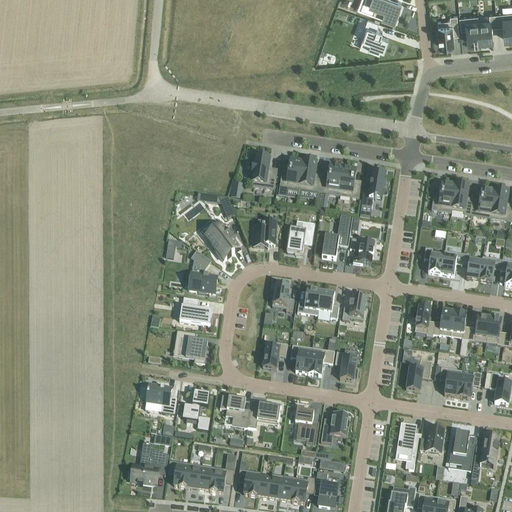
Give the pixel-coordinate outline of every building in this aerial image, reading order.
[(364,0),(363,2),(375,7),(372,14),(394,22),(401,2),(395,0),(364,0)] [(511,12),(496,14),(497,27),(503,26),(505,40),(508,40),(508,41),(511,41),(511,12)] [(491,28),(497,27),(496,14),(489,15),(489,20),(478,21),(480,43),(482,42),(483,44),(489,43),(489,42),(492,41),(491,28)] [(438,29),(436,29),(437,36),(439,36),(440,46),(441,46),(441,48),(448,47),(448,46),(453,45),(452,36),(459,35),(457,16),(450,17),(450,20),(438,22),(438,29)] [(480,43),(478,21),(478,16),(459,18),(460,31),(467,30),(468,44),(471,43),(471,45),(478,44),(478,43),(480,43)] [(379,23),(367,19),(365,26),(367,27),(362,40),(370,43),(368,48),(379,52),(380,50),(384,51),(388,39),(380,36),(382,31),(376,29),(379,23)] [(252,188),(274,191),(277,173),(268,172),(270,160),(257,158),(255,167),(254,167),(252,175),(254,175),(252,188)] [(299,191),(304,163),(291,161),(288,176),(282,175),(279,188),(299,191)] [(319,194),(321,181),(314,180),(317,165),(304,163),(299,191),(319,194)] [(339,198),(343,169),(330,167),(328,182),(321,181),(319,194),(339,198)] [(356,171),(343,169),(339,198),(359,201),(361,187),(354,186),(356,171)] [(385,184),(386,176),(373,174),(370,188),(365,187),(362,208),(372,209),(373,200),(375,200),(375,201),(377,202),(377,200),(382,201),(383,193),(387,194),(389,184),(385,184)] [(452,212),(456,186),(443,184),(440,199),(434,198),(431,212),(452,215),(452,212)] [(471,218),(473,205),(466,204),(469,188),(456,186),(452,212),(464,214),(463,217),(471,218)] [(231,198),(240,199),(241,192),(232,191),(231,198)] [(491,221),(495,193),(482,191),(480,206),(473,205),(471,218),(491,221)] [(511,224),(511,214),(511,210),(506,210),(508,195),(495,193),(491,221),(511,224)] [(227,199),(218,198),(227,221),(235,218),(227,199)] [(325,238),(322,259),(336,262),(338,248),(348,249),(350,236),(352,227),(353,219),(342,217),(339,240),(325,238)] [(257,229),(254,249),(264,250),(264,247),(275,249),(279,226),(267,224),(266,230),(257,229)] [(289,242),(287,254),(303,256),(304,244),(312,246),(315,226),(314,226),(314,228),(303,226),(303,232),(290,230),(290,232),(289,232),(287,242),(289,242)] [(222,227),(205,240),(212,249),(211,250),(215,254),(215,253),(216,254),(214,256),(219,262),(221,261),(223,263),(240,251),(234,243),(236,241),(230,234),(228,235),(222,227)] [(350,251),(349,255),(350,255),(351,251),(355,252),(353,265),(362,266),(362,265),(371,267),(372,260),(373,260),(374,253),(373,253),(374,242),(362,241),(362,243),(351,241),(350,251)] [(168,242),(165,260),(173,261),(176,243),(168,242)] [(426,250),(424,262),(430,263),(428,275),(441,277),(444,258),(443,258),(432,256),(433,251),(426,250)] [(207,294),(215,296),(218,278),(205,276),(206,271),(211,264),(197,253),(191,261),(200,267),(199,275),(192,274),(189,292),(199,293),(198,295),(207,296),(207,294)] [(444,258),(441,277),(454,279),(456,267),(462,268),(464,256),(444,253),(443,258),(444,258)] [(464,256),(462,268),(468,269),(466,281),(479,283),(482,264),(469,262),(470,257),(464,256)] [(482,264),(479,283),(492,285),(494,273),(500,274),(502,262),(482,259),(482,264)] [(511,263),(502,262),(500,274),(506,275),(504,287),(511,288),(511,263)] [(289,296),(290,289),(276,287),(273,307),(287,309),(286,313),(292,314),(294,302),(289,301),(290,296),(289,296)] [(299,303),(297,315),(318,318),(319,314),(318,313),(321,294),(320,293),(320,292),(313,290),(312,292),(307,292),(305,304),(299,303)] [(321,294),(318,313),(319,314),(331,315),(330,320),(337,321),(339,309),(333,308),(335,296),(321,294)] [(363,320),(367,301),(352,298),(351,305),(350,305),(349,311),(344,310),(342,322),(349,323),(349,318),(363,320)] [(184,300),(181,324),(210,328),(212,313),(198,311),(199,302),(184,300)] [(419,309),(415,334),(427,336),(426,338),(433,339),(433,337),(435,325),(429,324),(431,310),(419,309)] [(435,325),(433,337),(439,338),(439,337),(451,339),(455,314),(443,312),(441,325),(435,325)] [(455,314),(451,339),(462,341),(462,342),(468,343),(470,330),(464,329),(466,316),(455,314)] [(265,316),(263,328),(271,329),(273,317),(265,316)] [(470,330),(468,343),(475,344),(475,343),(486,344),(490,320),(486,319),(486,318),(480,317),(480,318),(478,318),(476,331),(470,330)] [(490,320),(486,344),(497,346),(497,347),(504,348),(506,335),(500,334),(502,321),(490,320)] [(177,333),(176,340),(181,341),(178,359),(189,360),(195,361),(195,364),(194,364),(194,365),(205,367),(205,365),(204,365),(206,354),(204,354),(205,348),(207,349),(208,344),(195,342),(196,337),(197,337),(197,336),(177,333)] [(404,342),(403,349),(412,351),(413,344),(404,342)] [(267,344),(263,370),(277,372),(279,358),(286,360),(288,347),(267,344)] [(293,347),(291,360),(298,361),(296,374),(308,376),(312,350),(293,347)] [(312,350),(308,376),(321,378),(323,365),(333,367),(335,354),(312,350)] [(354,383),(357,362),(344,360),(344,355),(337,354),(335,367),(342,368),(340,381),(354,383)] [(410,366),(406,392),(420,394),(422,380),(429,382),(432,364),(421,362),(420,367),(410,366)] [(441,370),(440,383),(446,384),(444,397),(457,399),(461,378),(462,373),(441,370)] [(461,378),(457,399),(470,401),(472,388),(479,389),(481,376),(473,375),(473,380),(461,378)] [(492,376),(490,391),(496,392),(494,405),(508,407),(511,383),(511,381),(499,379),(499,377),(492,376)] [(172,390),(149,387),(147,404),(162,407),(161,414),(175,416),(177,403),(170,402),(172,390)] [(185,406),(182,420),(198,423),(197,432),(209,433),(211,420),(199,418),(200,408),(208,410),(210,396),(194,394),(192,407),(185,406)] [(222,398),(220,411),(221,411),(222,408),(227,409),(226,418),(233,419),(232,428),(248,431),(250,412),(249,412),(249,414),(244,414),(246,401),(244,401),(222,398)] [(250,414),(248,430),(256,431),(258,421),(278,424),(278,427),(279,428),(282,407),(281,407),(260,404),(259,403),(257,415),(250,414)] [(295,424),(298,425),(296,441),(306,443),(305,447),(315,448),(318,425),(312,424),(313,414),(307,413),(304,412),(304,410),(297,409),(295,424)] [(333,438),(347,440),(349,429),(347,429),(349,417),(333,415),(331,427),(324,426),(321,444),(332,446),(333,438)] [(399,442),(399,445),(401,445),(400,450),(401,450),(399,458),(407,459),(405,471),(414,472),(419,440),(414,439),(416,430),(411,430),(411,427),(403,426),(401,425),(400,433),(399,442)] [(441,455),(444,432),(429,429),(428,441),(421,440),(419,452),(441,455)] [(175,433),(174,439),(192,441),(193,436),(175,433)] [(453,440),(449,464),(471,468),(474,449),(468,448),(470,436),(458,434),(457,434),(456,440),(453,440)] [(161,438),(160,447),(170,448),(171,440),(161,438)] [(471,482),(471,483),(478,484),(480,472),(477,472),(479,463),(481,463),(481,465),(481,466),(482,463),(494,465),(494,468),(495,468),(497,455),(498,455),(497,454),(498,448),(499,448),(498,448),(499,440),(498,440),(498,441),(485,439),(485,438),(483,450),(477,449),(474,464),(471,482)] [(137,468),(134,485),(137,485),(152,487),(152,485),(156,486),(157,483),(158,476),(165,477),(165,478),(169,456),(164,456),(164,454),(150,451),(150,452),(151,452),(151,458),(142,457),(140,468),(137,468)] [(227,458),(225,471),(235,473),(236,459),(227,458)] [(170,463),(168,476),(176,477),(174,488),(179,489),(187,490),(190,466),(170,463)] [(320,464),(319,472),(333,474),(334,466),(320,464)] [(190,466),(187,490),(198,492),(202,468),(190,466)] [(202,468),(198,492),(210,493),(214,470),(202,468)] [(210,493),(210,494),(218,495),(223,495),(224,484),(232,486),(235,473),(225,471),(214,470),(210,493)] [(240,472),(238,484),(246,486),(244,497),(249,497),(249,498),(257,499),(257,498),(259,480),(260,480),(261,475),(240,472)] [(318,475),(314,496),(320,497),(319,508),(334,511),(338,489),(326,488),(328,476),(318,475)] [(271,481),(268,500),(280,502),(284,478),(272,477),(271,481)] [(284,478),(280,502),(292,504),(296,480),(284,478)] [(259,480),(257,498),(257,499),(268,500),(271,481),(260,480),(259,480)] [(292,504),(300,506),(300,505),(305,506),(306,495),(314,496),(317,481),(308,480),(307,482),(296,480),(292,504)] [(389,505),(387,511),(404,511),(405,508),(413,510),(416,490),(409,489),(408,491),(407,498),(392,496),(390,505),(389,505)] [(435,511),(438,500),(419,497),(417,510),(424,511),(423,511),(435,511)] [(483,511),(484,510),(473,508),(474,505),(468,504),(468,499),(461,498),(458,511),(483,511)] [(454,511),(456,502),(438,500),(435,511),(454,511)]
